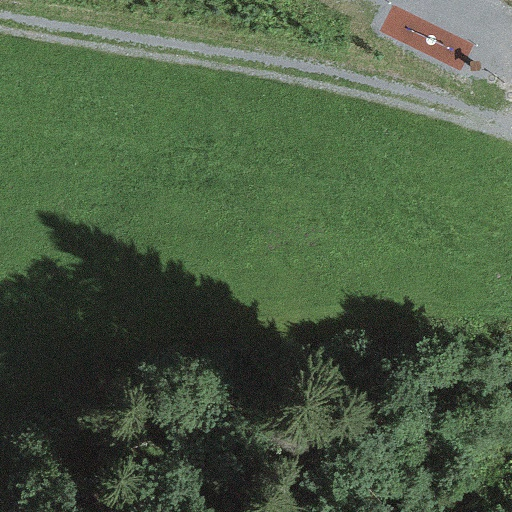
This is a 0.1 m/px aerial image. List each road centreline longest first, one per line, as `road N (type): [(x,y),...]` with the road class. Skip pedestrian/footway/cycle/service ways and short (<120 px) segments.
road 1 (track): [(511,129),(341,82),(0,22)]
road 2 (track): [(399,0),(511,50)]
